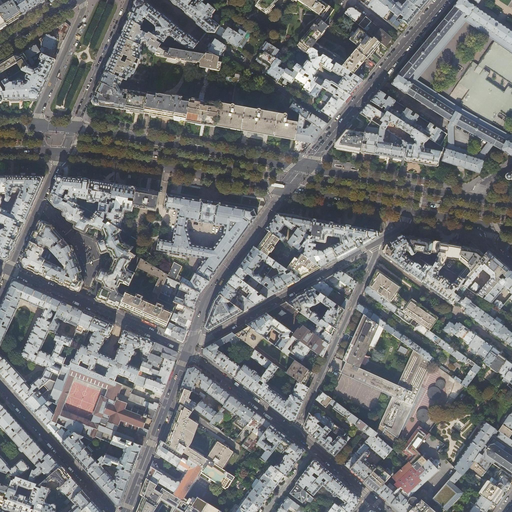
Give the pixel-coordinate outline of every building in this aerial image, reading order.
[(17,7),(15,3),(12,0),(5,0),(8,3),(0,7),(0,12),(7,24),(13,21),(22,15),(17,7)] [(20,6),(17,7),(22,15),(33,8),(45,0),(12,0),(15,3),(17,2),(20,6)] [(128,18),(142,28),(145,22),(144,22),(145,21),(144,20),(144,19),(147,18),(147,20),(156,27),(157,29),(157,33),(155,33),(153,36),(159,40),(165,44),(168,39),(171,39),(179,45),(180,43),(185,47),(186,46),(187,47),(187,49),(192,50),(199,42),(189,34),(188,34),(187,34),(181,30),(169,20),(154,8),(147,2),(146,3),(145,2),(144,1),(143,0),(136,0),(136,1),(135,2),(135,4),(132,10),(128,18)] [(169,0),(172,2),(175,5),(176,6),(176,5),(185,12),(185,13),(193,19),(197,22),(196,23),(197,24),(206,32),(215,34),(219,27),(220,27),(211,20),(213,18),(212,15),(216,11),(208,5),(206,7),(202,4),(204,1),(202,0),(196,0),(194,3),(192,1),(192,0),(169,0)] [(297,1),(297,0),(259,0),(256,5),(266,12),(278,0),(292,0),(296,2),(297,1)] [(297,0),(297,1),(320,17),(297,46),(307,53),(311,48),(317,51),(323,55),(363,81),(365,78),(368,75),(370,72),(373,68),(376,65),(356,49),(346,61),(315,42),(328,27),(323,23),(333,10),(318,0),(297,0)] [(394,14),(377,0),(366,0),(363,3),(387,22),(394,14)] [(392,0),(377,0),(394,14),(404,22),(408,26),(415,18),(420,11),(406,0),(403,4),(403,5),(402,7),(401,6),(401,7),(392,0)] [(511,0),(458,0),(454,6),(454,7),(399,74),(398,74),(392,84),(402,91),(402,90),(450,121),(456,124),(488,142),(493,145),(505,152),(511,156),(511,142),(511,141),(511,0)] [(406,0),(420,11),(428,2),(429,0),(406,0)] [(344,13),(355,22),(362,14),(353,7),(349,8),(344,13)] [(399,27),(404,22),(394,14),(387,22),(402,34),(403,32),(404,31),(407,28),(404,26),(403,27),(402,26),(401,28),(399,27)] [(359,25),(367,32),(374,24),(365,17),(359,25)] [(140,30),(142,28),(128,18),(122,32),(120,37),(131,42),(135,44),(141,48),(143,44),(144,43),(146,44),(146,45),(148,46),(148,47),(150,48),(149,50),(149,51),(155,55),(160,48),(161,46),(157,43),(159,40),(153,36),(149,33),(148,36),(147,36),(141,33),(141,32),(141,31),(140,30)] [(374,24),(367,32),(374,38),(380,42),(388,50),(390,48),(392,45),(395,41),(374,24)] [(246,36),(249,31),(239,26),(235,32),(236,33),(232,39),(231,38),(228,43),(232,46),(233,45),(237,49),(238,47),(246,36)] [(226,31),(219,27),(215,34),(222,38),(221,38),(223,40),(226,41),(228,43),(231,38),(232,39),(236,33),(235,32),(228,28),(226,31)] [(378,62),(380,59),(372,52),(377,46),(380,42),(374,38),(372,40),(360,29),(350,40),(358,47),(356,49),(376,65),(378,62)] [(40,50),(40,51),(42,54),(49,57),(51,51),(52,51),(58,38),(48,34),(47,34),(45,35),(41,45),(42,47),(40,50)] [(242,50),(250,38),(246,36),(238,47),(240,49),(242,50)] [(129,46),(131,42),(120,37),(116,45),(113,54),(123,59),(124,57),(129,59),(127,61),(132,64),(132,65),(138,67),(142,58),(142,56),(141,56),(142,53),(142,52),(141,52),(142,51),(141,51),(142,49),(142,48),(141,48),(135,44),(134,47),(133,47),(129,46)] [(214,46),(209,53),(219,57),(222,52),(226,47),(226,46),(216,40),(215,40),(213,44),(213,45),(214,46)] [(264,49),(263,50),(266,51),(279,60),(281,56),(277,54),(280,50),(265,41),(261,48),(264,49)] [(40,50),(38,48),(36,44),(31,48),(24,52),(26,55),(28,59),(31,64),(32,65),(35,63),(31,57),(40,51),(40,50)] [(167,49),(160,48),(155,55),(155,56),(198,63),(208,53),(200,52),(200,55),(195,54),(194,52),(187,51),(186,52),(175,50),(175,49),(168,48),(167,49)] [(319,57),(317,51),(311,48),(307,53),(310,55),(309,57),(309,60),(311,61),(310,63),(308,61),(302,68),(298,64),(294,69),(295,70),(299,72),(310,79),(322,87),(327,90),(330,85),(332,83),(328,80),(328,81),(327,81),(326,81),(325,82),(315,76),(318,72),(316,71),(319,67),(319,65),(318,65),(319,63),(324,65),(323,67),(323,68),(330,72),(331,72),(332,71),(339,76),(340,75),(343,76),(343,77),(343,78),(342,78),(336,86),(339,88),(351,96),(353,93),(355,91),(357,88),(359,86),(361,83),(363,81),(323,55),(322,56),(319,57)] [(285,70),(279,66),(282,62),(279,60),(266,51),(263,55),(261,53),(256,60),(264,65),(270,69),(267,73),(274,77),(279,80),(281,76),(285,70)] [(26,55),(24,52),(18,55),(16,55),(8,60),(0,64),(0,83),(2,82),(3,82),(3,81),(8,79),(9,78),(6,73),(6,69),(17,63),(21,70),(29,65),(26,61),(28,59),(26,55)] [(209,53),(208,53),(198,63),(201,63),(200,67),(220,70),(221,63),(218,63),(219,57),(209,53)] [(55,60),(49,57),(42,54),(40,57),(39,60),(42,61),(38,68),(36,67),(34,69),(29,67),(30,66),(29,65),(21,70),(13,75),(14,77),(23,72),(27,74),(26,75),(25,76),(25,78),(25,79),(26,80),(28,81),(28,82),(27,82),(26,82),(25,83),(24,84),(23,82),(22,81),(21,81),(20,80),(19,80),(17,81),(15,81),(11,83),(10,82),(8,79),(3,81),(3,82),(2,82),(6,88),(6,90),(3,90),(3,100),(19,100),(38,99),(41,92),(47,79),(55,60)] [(122,62),(123,59),(113,54),(109,62),(105,71),(115,76),(117,73),(120,75),(119,78),(123,79),(127,81),(129,78),(131,79),(132,75),(133,75),(134,75),(138,67),(132,65),(132,64),(127,61),(126,64),(122,62)] [(287,68),(285,70),(281,76),(285,79),(283,82),(285,83),(286,84),(288,81),(292,83),(294,80),(299,72),(295,70),(293,72),(287,68)] [(223,80),(225,81),(235,87),(242,76),(236,72),(236,70),(234,70),(230,69),(228,77),(224,76),(223,80)] [(119,78),(115,76),(105,71),(102,79),(93,97),(92,101),(94,105),(109,107),(125,110),(127,100),(124,99),(124,94),(126,94),(126,93),(126,91),(121,90),(120,90),(119,87),(119,86),(120,86),(123,79),(119,78)] [(305,86),(310,79),(299,72),(294,80),(299,83),(305,86)] [(310,79),(305,86),(303,89),(311,94),(312,95),(316,97),(321,90),(320,90),(322,87),(310,79)] [(232,106),(235,87),(225,81),(220,106),(216,127),(229,129),(282,138),(295,140),(298,123),(291,121),(291,118),(291,117),(290,116),(287,116),(287,115),(286,114),(285,114),(284,115),(275,113),(264,111),(265,106),(264,106),(264,107),(263,107),(263,106),(258,105),(257,106),(257,110),(245,108),(235,106),(234,105),(233,105),(232,106)] [(337,90),(330,85),(327,90),(333,95),(344,103),(347,100),(349,98),(351,96),(339,88),(337,90)] [(148,94),(126,91),(126,93),(128,94),(127,100),(125,110),(137,112),(144,114),(148,94)] [(372,98),(370,101),(389,113),(427,137),(435,142),(440,135),(439,134),(441,131),(440,130),(436,127),(429,123),(425,130),(415,124),(417,120),(419,116),(411,111),(406,108),(402,115),(392,109),(394,105),(393,105),(396,101),(379,91),(377,93),(375,96),(372,98)] [(148,93),(148,94),(144,114),(157,116),(186,121),(190,100),(179,98),(179,97),(176,96),(175,97),(148,93)] [(342,106),(344,103),(333,95),(330,98),(324,94),(321,97),(327,102),(338,111),(342,106)] [(398,103),(404,107),(408,100),(402,96),(398,103)] [(201,102),(190,100),(186,121),(200,124),(216,127),(220,106),(209,103),(210,102),(201,101),(201,102)] [(369,102),(368,104),(385,115),(382,118),(381,120),(383,122),(381,126),(385,129),(386,130),(391,122),(411,135),(411,136),(410,137),(411,137),(410,138),(412,139),(413,138),(415,141),(414,144),(413,144),(412,143),(411,143),(410,143),(409,144),(408,143),(405,160),(420,163),(438,166),(439,160),(442,152),(425,148),(424,145),(427,137),(389,113),(370,101),(369,102)] [(290,108),(299,115),(305,119),(306,119),(309,115),(311,113),(304,109),(294,102),(290,108)] [(336,113),(338,111),(327,102),(321,110),(324,113),(332,119),(336,114),(336,113)] [(362,111),(360,114),(371,120),(376,114),(382,118),(385,115),(368,104),(364,108),(362,111)] [(413,108),(411,111),(419,116),(429,123),(436,127),(438,124),(413,108)] [(303,129),(305,119),(299,115),(298,123),(295,140),(300,141),(311,143),(316,137),(322,131),(327,124),(320,119),(312,114),(311,116),(309,115),(306,119),(312,123),(309,127),(308,128),(306,129),(304,129),(303,129)] [(371,120),(360,114),(357,118),(367,126),(371,120)] [(380,126),(371,120),(367,126),(365,130),(364,134),(361,152),(367,153),(375,155),(380,126)] [(454,147),(454,127),(455,125),(456,124),(450,121),(450,122),(448,125),(448,132),(448,143),(446,148),(484,161),(486,155),(493,145),(488,142),(479,155),(454,147)] [(381,126),(380,126),(375,155),(381,156),(390,157),(394,135),(391,133),(389,143),(385,142),(383,141),(385,129),(381,126)] [(361,152),(364,134),(346,130),(344,133),(335,144),(335,147),(349,150),(361,152)] [(408,143),(394,135),(390,157),(397,159),(405,160),(408,143)] [(480,174),(484,161),(446,148),(442,161),(457,166),(480,174)] [(0,212),(0,213),(24,224),(36,196),(43,180),(41,176),(30,176),(7,176),(7,196),(6,199),(3,205),(5,205),(7,204),(7,203),(8,203),(9,202),(10,198),(10,197),(12,192),(20,193),(10,214),(8,213),(9,211),(6,210),(6,209),(2,207),(0,212)] [(78,180),(58,177),(51,193),(64,199),(69,201),(74,204),(74,198),(87,200),(90,181),(81,180),(78,180)] [(102,183),(90,181),(87,200),(87,204),(89,205),(92,206),(93,205),(94,203),(95,202),(96,201),(99,202),(97,211),(96,211),(94,214),(104,220),(104,217),(107,217),(108,212),(109,207),(109,205),(106,204),(107,202),(110,202),(110,198),(113,185),(102,183)] [(123,186),(113,185),(110,198),(114,199),(114,201),(113,201),(112,203),(110,202),(109,205),(109,207),(109,208),(110,208),(112,209),(112,210),(111,210),(111,213),(108,212),(107,217),(107,218),(111,221),(110,224),(120,230),(121,228),(122,220),(123,220),(125,211),(132,213),(133,207),(136,189),(123,186)] [(144,190),(136,189),(133,207),(143,209),(143,210),(146,210),(156,211),(159,193),(144,190)] [(64,199),(51,193),(50,197),(48,200),(55,208),(62,212),(63,214),(62,216),(62,217),(63,218),(66,219),(66,220),(67,221),(68,222),(74,225),(73,228),(74,229),(75,230),(83,234),(84,234),(85,234),(86,233),(88,228),(93,230),(93,228),(101,231),(103,229),(106,224),(104,223),(103,222),(104,220),(94,214),(92,218),(90,220),(83,217),(85,212),(80,210),(79,209),(80,207),(74,204),(69,201),(68,204),(67,204),(63,202),(64,199)] [(173,242),(159,240),(157,250),(206,259),(195,274),(209,281),(210,280),(216,272),(220,267),(250,225),(251,225),(257,216),(256,216),(253,211),(254,210),(243,208),(220,204),(220,203),(213,202),(200,200),(200,201),(182,198),(177,197),(172,196),(167,195),(165,206),(165,208),(179,211),(173,242)] [(24,224),(0,213),(0,223),(5,225),(5,227),(4,229),(2,230),(1,231),(0,232),(0,233),(0,234),(0,235),(1,236),(0,237),(0,258),(5,260),(9,259),(19,236),(24,224)] [(267,230),(270,232),(280,239),(283,241),(286,237),(279,232),(282,228),(284,230),(286,228),(285,227),(284,225),(291,230),(291,229),(295,232),(288,242),(285,240),(284,242),(297,251),(302,246),(299,244),(304,238),(306,240),(309,236),(307,234),(277,214),(274,217),(271,221),(269,225),(266,229),(267,230)] [(300,218),(277,214),(307,234),(308,231),(310,231),(312,220),(300,218)] [(324,222),(312,220),(310,231),(309,236),(306,240),(302,245),(305,247),(304,252),(302,255),(303,255),(318,265),(321,267),(337,258),(330,247),(323,251),(314,249),(313,248),(313,246),(316,246),(316,244),(315,244),(315,243),(314,243),(314,241),(315,241),(325,242),(326,241),(327,236),(328,235),(332,236),(334,224),(324,222)] [(32,236),(30,242),(37,245),(37,246),(43,249),(44,249),(45,247),(49,249),(50,250),(54,247),(54,245),(58,242),(58,243),(59,244),(63,240),(56,232),(51,226),(49,224),(44,222),(42,221),(41,221),(38,222),(37,226),(32,236)] [(109,226),(106,224),(103,229),(101,231),(103,236),(102,239),(97,241),(96,241),(96,242),(98,248),(100,253),(101,254),(102,254),(107,252),(109,253),(111,257),(112,256),(113,260),(120,257),(121,254),(122,254),(124,254),(122,257),(131,261),(132,258),(134,258),(135,256),(130,252),(138,240),(131,237),(127,244),(122,241),(120,235),(120,234),(122,231),(120,230),(110,224),(109,226)] [(358,228),(334,224),(332,236),(330,246),(330,247),(337,258),(357,247),(377,235),(377,234),(379,234),(379,233),(379,232),(378,231),(377,232),(377,231),(358,228)] [(274,247),(280,239),(270,232),(268,236),(265,239),(263,243),(260,246),(258,250),(267,256),(270,252),(271,253),(275,248),(274,247)] [(414,254),(403,236),(401,236),(400,236),(392,241),(385,245),(385,246),(383,248),(382,250),(382,251),(382,252),(382,254),(383,255),(384,256),(396,264),(404,270),(411,260),(403,254),(404,253),(405,252),(405,251),(407,250),(409,252),(411,254),(411,255),(412,255),(413,255),(414,254)] [(431,253),(433,241),(424,240),(403,236),(414,254),(415,255),(419,258),(420,256),(416,254),(416,253),(416,252),(416,251),(417,250),(419,250),(418,252),(422,253),(423,252),(425,252),(425,253),(430,255),(431,253)] [(42,266),(43,266),(42,268),(45,269),(43,276),(58,283),(79,292),(84,282),(80,273),(82,272),(72,246),(69,247),(68,246),(63,240),(59,244),(59,245),(56,247),(55,247),(54,247),(50,250),(64,265),(64,267),(64,269),(45,260),(42,266)] [(459,259),(462,246),(457,245),(448,244),(433,241),(431,253),(437,254),(437,255),(436,256),(437,257),(437,258),(436,259),(436,260),(436,261),(436,262),(442,266),(443,266),(443,265),(444,265),(445,264),(445,263),(447,259),(447,258),(448,258),(448,260),(452,261),(452,259),(453,259),(459,260),(459,259)] [(37,245),(30,242),(25,252),(22,259),(26,268),(32,271),(43,276),(45,269),(42,268),(43,266),(42,266),(45,260),(40,258),(40,257),(43,249),(37,246),(37,245)] [(246,257),(242,262),(238,267),(251,277),(259,282),(261,283),(267,275),(272,267),(276,262),(267,256),(258,250),(256,249),(253,246),(250,252),(246,257)] [(462,246),(459,259),(467,265),(458,275),(459,275),(464,279),(465,279),(479,261),(483,257),(484,255),(484,254),(481,252),(480,251),(478,249),(462,246)] [(482,263),(479,261),(465,279),(467,280),(464,285),(467,287),(482,297),(485,294),(486,296),(501,279),(498,277),(502,273),(504,275),(509,269),(499,260),(488,251),(486,253),(485,254),(484,255),(483,257),(485,259),(482,263)] [(315,269),(318,265),(303,255),(299,260),(295,258),(290,266),(289,266),(286,269),(287,270),(291,272),(299,278),(301,275),(303,276),(303,275),(305,272),(307,273),(309,270),(311,271),(311,270),(313,267),(315,269)] [(119,258),(120,257),(113,260),(109,269),(107,270),(103,269),(102,268),(101,269),(100,269),(99,273),(96,278),(96,279),(96,280),(97,281),(101,283),(102,285),(101,288),(100,288),(95,299),(113,307),(118,310),(119,309),(125,295),(119,293),(118,289),(121,282),(129,286),(135,273),(128,270),(128,268),(131,261),(122,257),(121,259),(119,258)] [(153,292),(159,295),(168,275),(141,259),(137,268),(159,278),(153,292)] [(432,266),(426,262),(422,267),(421,267),(421,266),(416,262),(416,263),(411,260),(404,270),(413,277),(421,282),(432,266)] [(209,282),(209,281),(195,274),(190,282),(185,279),(187,277),(184,275),(183,278),(179,275),(183,267),(174,262),(168,275),(182,283),(201,294),(202,291),(206,286),(207,284),(209,282)] [(286,269),(276,262),(272,267),(274,269),(276,269),(276,268),(278,270),(278,272),(280,272),(279,273),(279,275),(272,279),(267,275),(261,283),(264,285),(266,282),(269,285),(267,288),(275,294),(279,291),(289,285),(300,279),(299,278),(291,272),(287,275),(285,271),(287,270),(286,269)] [(436,262),(432,266),(421,282),(437,293),(451,304),(453,301),(458,295),(455,292),(454,291),(456,289),(457,290),(460,285),(465,279),(464,279),(459,275),(454,282),(453,282),(452,282),(451,283),(448,281),(448,280),(444,277),(444,278),(438,274),(439,272),(439,271),(442,266),(436,262)] [(235,272),(233,274),(246,283),(251,277),(238,267),(237,269),(235,272)] [(511,271),(509,269),(504,275),(501,279),(486,296),(484,298),(491,303),(504,288),(511,294),(511,271)] [(372,282),(369,287),(384,299),(398,308),(413,319),(428,330),(429,331),(437,319),(424,309),(410,300),(407,305),(395,296),(401,287),(390,279),(378,270),(374,275),(375,276),(373,279),(371,281),(372,282)] [(353,279),(345,273),(344,274),(340,271),(332,275),(354,290),(358,280),(354,277),(353,279)] [(254,289),(246,283),(233,274),(231,277),(229,280),(226,284),(236,291),(239,287),(239,286),(240,286),(243,288),(242,290),(247,293),(247,294),(249,295),(246,299),(242,295),(239,299),(243,302),(242,304),(239,302),(240,301),(236,298),(234,300),(232,303),(234,305),(243,312),(248,309),(260,302),(267,298),(259,293),(254,289)] [(178,290),(182,283),(168,275),(159,295),(157,298),(175,306),(176,303),(173,302),(175,297),(170,295),(173,288),(178,290)] [(329,277),(322,281),(333,289),(337,292),(349,300),(354,290),(332,275),(329,277)] [(254,289),(259,282),(251,277),(246,283),(254,289)] [(21,299),(27,285),(16,280),(12,282),(6,296),(0,309),(0,314),(12,320),(21,299)] [(329,295),(333,289),(322,281),(319,283),(312,287),(316,290),(320,293),(327,298),(336,304),(338,306),(344,310),(349,300),(337,292),(334,298),(329,295)] [(178,290),(175,297),(173,302),(176,303),(177,303),(178,303),(194,310),(196,306),(197,304),(199,299),(201,294),(182,283),(178,290)] [(267,288),(264,285),(261,283),(259,286),(262,288),(259,293),(267,298),(269,297),(275,294),(267,288)] [(237,291),(236,291),(226,284),(224,286),(222,289),(219,294),(230,302),(232,303),(234,300),(232,298),(233,296),(234,297),(235,296),(236,295),(236,294),(235,293),(237,291)] [(39,291),(27,285),(21,299),(45,309),(41,317),(39,316),(38,317),(22,355),(22,356),(22,357),(35,362),(40,350),(49,331),(53,323),(50,321),(51,319),(52,318),(53,315),(53,314),(52,313),(53,310),(57,313),(62,301),(52,296),(39,291)] [(458,295),(453,301),(456,303),(457,303),(457,302),(462,306),(464,307),(464,308),(464,309),(465,310),(465,312),(466,312),(465,313),(465,312),(465,313),(469,316),(476,305),(471,302),(472,301),(463,294),(463,293),(464,292),(464,291),(465,290),(466,290),(467,287),(464,285),(464,286),(462,286),(460,285),(457,290),(457,291),(459,293),(458,295)] [(384,299),(369,287),(366,286),(364,291),(374,298),(381,304),(384,299)] [(316,291),(316,290),(312,287),(302,292),(286,302),(293,307),(296,310),(298,309),(297,308),(300,307),(302,309),(300,312),(308,318),(313,312),(310,310),(309,307),(311,306),(312,307),(320,303),(320,302),(323,304),(327,298),(320,293),(318,296),(316,294),(316,291)] [(134,297),(126,293),(125,295),(119,309),(123,311),(130,314),(133,307),(157,317),(153,324),(159,327),(165,329),(172,313),(162,309),(164,306),(157,303),(155,305),(142,300),(144,297),(136,293),(134,297)] [(230,303),(230,302),(219,294),(216,298),(214,301),(211,307),(209,314),(206,321),(204,328),(206,330),(208,332),(227,321),(243,312),(234,305),(230,308),(227,303),(229,302),(230,303)] [(327,298),(323,304),(329,308),(322,319),(336,329),(340,319),(344,310),(338,306),(338,307),(338,308),(337,310),(334,307),(336,304),(327,298)] [(384,299),(381,304),(388,309),(394,313),(398,308),(384,299)] [(493,304),(500,309),(503,305),(498,300),(497,300),(493,304)] [(69,304),(62,301),(57,313),(53,323),(49,331),(56,334),(60,325),(60,323),(59,323),(58,319),(58,318),(78,327),(84,311),(79,308),(69,304)] [(295,312),(297,310),(296,310),(293,307),(286,302),(282,304),(274,309),(266,313),(273,318),(274,319),(279,323),(280,323),(281,321),(295,312)] [(192,315),(194,310),(178,303),(174,313),(180,316),(190,320),(191,318),(192,315)] [(356,309),(364,314),(370,319),(373,314),(369,311),(369,310),(359,303),(356,309)] [(482,309),(476,305),(469,316),(473,319),(478,323),(485,312),(485,310),(483,308),(482,309)] [(133,307),(130,314),(153,324),(157,317),(133,307)] [(398,308),(394,313),(402,319),(410,324),(413,319),(398,308)] [(89,313),(84,311),(78,327),(77,329),(76,331),(82,333),(82,332),(87,334),(89,330),(95,316),(89,313)] [(313,312),(308,318),(309,319),(317,325),(323,329),(325,330),(333,336),(334,333),(336,329),(322,319),(320,319),(319,319),(319,318),(319,317),(316,315),(317,314),(316,313),(313,311),(313,312)] [(486,313),(485,312),(478,323),(482,325),(487,329),(494,319),(489,315),(490,314),(487,311),(486,313)] [(175,325),(180,316),(174,313),(169,323),(175,325)] [(270,320),(273,318),(266,313),(259,317),(246,325),(247,325),(263,337),(267,340),(268,340),(269,340),(269,339),(270,338),(270,337),(269,336),(268,336),(267,336),(266,336),(271,330),(272,328),(280,334),(279,334),(279,336),(279,337),(280,338),(274,346),(279,349),(281,347),(283,348),(291,338),(289,337),(289,336),(290,336),(289,335),(289,334),(291,331),(280,323),(279,323),(274,319),(272,321),(270,320)] [(0,346),(12,320),(0,314),(0,346)] [(379,325),(370,319),(364,314),(361,322),(355,335),(348,351),(343,361),(347,363),(342,374),(382,392),(392,396),(376,432),(380,435),(394,445),(431,363),(430,362),(417,352),(414,350),(397,385),(360,368),(379,325)] [(374,314),(373,314),(370,319),(379,325),(383,328),(387,323),(382,319),(374,314)] [(100,318),(95,316),(89,330),(94,332),(91,340),(91,344),(89,344),(88,348),(82,345),(82,346),(80,351),(78,350),(76,354),(77,354),(75,359),(72,359),(71,362),(79,366),(80,363),(81,360),(84,361),(83,362),(90,365),(88,370),(94,372),(94,371),(93,371),(93,370),(94,370),(96,367),(95,366),(97,362),(108,368),(107,371),(106,372),(105,375),(105,376),(104,375),(103,376),(115,381),(117,376),(119,373),(124,376),(124,375),(129,378),(130,380),(135,382),(140,369),(128,363),(129,362),(130,362),(132,359),(131,357),(133,354),(134,355),(135,352),(135,350),(134,350),(135,348),(140,347),(138,335),(135,334),(127,330),(125,329),(117,346),(117,347),(118,347),(120,348),(115,359),(99,352),(104,341),(106,342),(107,342),(114,324),(111,323),(100,318)] [(188,326),(190,320),(180,316),(175,325),(170,336),(177,339),(182,341),(184,336),(186,331),(188,326)] [(413,319),(410,324),(415,327),(414,328),(419,331),(424,335),(428,330),(413,319)] [(500,323),(494,319),(487,329),(491,332),(496,336),(504,325),(503,325),(503,324),(501,322),(500,323)] [(310,326),(303,321),(300,324),(301,325),(301,324),(308,329),(310,326)] [(456,335),(463,325),(459,323),(459,324),(457,323),(455,325),(453,323),(449,321),(443,330),(449,334),(451,332),(452,333),(448,338),(446,336),(443,341),(449,345),(456,335)] [(175,325),(169,323),(165,333),(166,334),(168,335),(170,336),(175,325)] [(395,329),(387,323),(383,328),(400,340),(403,335),(395,329)] [(301,325),(292,336),(295,338),(299,341),(310,349),(323,358),(325,352),(329,344),(312,332),(308,329),(301,324),(301,325)] [(241,329),(233,333),(242,341),(246,343),(254,349),(263,337),(247,325),(247,326),(241,329)] [(321,332),(323,329),(317,325),(316,327),(317,327),(315,331),(313,330),(312,332),(329,344),(331,341),(333,336),(325,330),(323,333),(321,332)] [(466,327),(463,325),(456,335),(458,337),(459,336),(463,339),(469,330),(466,327)] [(505,326),(504,325),(496,336),(500,339),(505,342),(511,332),(508,329),(508,328),(505,325),(505,326)] [(441,340),(429,331),(428,330),(424,335),(432,340),(438,345),(438,344),(441,340)] [(472,332),(469,330),(463,339),(467,342),(466,343),(469,345),(476,335),(476,334),(474,332),(474,333),(472,332)] [(234,346),(242,341),(233,333),(232,333),(226,336),(215,343),(219,347),(221,346),(222,345),(226,344),(228,348),(233,345),(234,346)] [(54,343),(57,344),(64,347),(69,349),(70,347),(72,342),(73,339),(63,334),(62,335),(61,336),(57,334),(54,343)] [(147,339),(138,335),(140,347),(142,361),(143,361),(146,362),(155,342),(147,339)] [(414,343),(403,335),(400,340),(414,350),(417,352),(420,347),(414,343)] [(480,338),(476,335),(469,345),(468,346),(477,352),(485,341),(480,338)] [(287,349),(295,338),(292,336),(291,338),(283,348),(281,351),(288,355),(290,352),(290,351),(287,349)] [(443,341),(441,340),(438,344),(442,346),(441,347),(444,349),(451,355),(455,350),(449,345),(443,341)] [(73,342),(72,342),(70,347),(78,350),(80,351),(82,346),(79,345),(79,343),(74,341),(73,342)] [(302,361),(310,349),(299,341),(296,345),(294,348),(291,353),(302,361)] [(489,344),(485,341),(477,352),(484,357),(485,358),(493,347),(493,346),(492,345),(491,346),(489,344)] [(160,345),(155,342),(146,362),(159,367),(162,357),(175,362),(176,358),(177,354),(177,353),(177,352),(173,350),(160,345)] [(222,347),(221,346),(219,347),(215,343),(210,345),(204,349),(204,351),(203,354),(208,358),(214,361),(221,352),(218,349),(219,347),(220,348),(222,347)] [(236,346),(235,347),(249,358),(250,356),(255,350),(254,349),(246,343),(243,346),(242,345),(241,344),(237,346),(236,346)] [(61,355),(64,347),(57,344),(52,355),(40,350),(35,362),(42,365),(42,366),(43,366),(44,365),(47,367),(42,376),(41,378),(39,377),(31,385),(31,386),(31,387),(30,388),(25,383),(26,382),(26,381),(10,363),(0,371),(0,374),(12,388),(25,402),(35,393),(33,391),(37,388),(39,390),(50,380),(53,373),(59,375),(61,368),(56,366),(57,363),(63,365),(65,360),(66,357),(61,355)] [(235,347),(234,346),(233,345),(228,348),(221,352),(214,361),(224,370),(235,378),(245,364),(242,361),(241,364),(241,365),(241,367),(230,358),(231,357),(229,355),(227,357),(224,354),(235,347)] [(423,349),(420,347),(417,352),(430,362),(433,357),(430,355),(431,355),(429,354),(423,349)] [(496,350),(493,347),(485,358),(483,362),(485,363),(485,364),(489,367),(499,353),(500,352),(496,350)] [(255,350),(250,356),(252,358),(266,368),(268,369),(272,363),(265,357),(263,360),(260,357),(262,355),(255,350)] [(455,350),(451,355),(458,359),(461,362),(462,361),(465,363),(468,359),(455,350)] [(503,356),(499,353),(489,367),(497,373),(498,372),(506,360),(507,359),(503,356)] [(0,354),(0,371),(10,363),(5,358),(4,358),(0,354)] [(252,358),(250,356),(249,358),(246,363),(245,364),(235,378),(244,385),(252,391),(258,383),(261,380),(261,379),(261,378),(268,369),(266,368),(264,370),(263,369),(262,369),(260,372),(260,373),(261,374),(260,375),(259,375),(258,373),(256,372),(254,371),(252,370),(247,366),(248,364),(249,364),(250,364),(252,361),(251,360),(250,360),(252,358)] [(146,362),(143,361),(140,369),(135,382),(134,384),(162,394),(165,386),(167,383),(168,379),(170,375),(171,372),(173,367),(175,362),(162,357),(159,367),(146,362)] [(468,359),(465,363),(465,364),(467,365),(468,363),(472,365),(473,366),(469,371),(465,368),(464,369),(463,371),(467,374),(473,378),(477,372),(480,368),(468,359)] [(107,415),(111,405),(118,407),(121,400),(117,399),(119,393),(126,396),(125,398),(128,400),(131,393),(132,389),(115,381),(103,376),(94,372),(88,370),(79,366),(71,362),(65,360),(63,365),(61,368),(59,375),(56,382),(50,397),(49,401),(52,403),(58,405),(54,414),(52,421),(63,427),(69,429),(74,432),(93,441),(97,437),(111,443),(114,436),(121,438),(127,440),(143,446),(147,435),(138,431),(135,438),(116,431),(118,427),(110,424),(113,418),(107,415)] [(286,373),(298,381),(307,387),(310,381),(313,373),(295,360),(286,373)] [(510,363),(506,360),(498,372),(502,374),(501,376),(504,378),(511,366),(511,361),(510,363)] [(272,363),(268,369),(261,378),(261,379),(261,380),(264,383),(262,385),(258,383),(252,391),(261,398),(270,405),(273,400),(274,400),(278,394),(274,390),(275,390),(272,387),(271,388),(269,386),(267,384),(271,378),(272,378),(274,375),(273,375),(279,368),(272,363)] [(511,366),(504,378),(502,380),(507,383),(507,382),(509,384),(510,383),(511,384),(511,366)] [(195,380),(201,372),(194,367),(191,368),(188,369),(185,376),(184,380),(182,383),(181,387),(191,392),(194,393),(195,391),(194,390),(195,388),(194,386),(193,386),(194,383),(195,380)] [(490,371),(485,376),(488,379),(493,375),(490,371)] [(210,378),(201,372),(195,380),(194,383),(196,383),(197,380),(199,381),(201,381),(199,387),(207,392),(214,382),(210,378)] [(466,387),(473,378),(467,374),(465,377),(462,382),(461,381),(461,380),(454,375),(453,376),(452,377),(465,387),(466,387)] [(443,380),(441,380),(440,379),(439,380),(437,380),(436,381),(436,383),(435,384),(435,386),(436,387),(437,388),(438,389),(439,390),(441,390),(442,389),(444,389),(445,388),(445,386),(446,385),(445,383),(445,382),(444,381),(443,380)] [(56,382),(50,380),(39,390),(35,393),(25,402),(28,405),(30,408),(30,407),(35,413),(48,402),(46,400),(50,397),(56,382)] [(284,398),(278,394),(274,400),(273,400),(270,405),(283,415),(290,420),(295,419),(302,405),(309,388),(307,387),(298,381),(293,391),(294,392),(292,396),(287,391),(285,394),(286,395),(284,398)] [(222,388),(214,382),(207,392),(215,398),(214,399),(216,400),(216,401),(218,403),(219,403),(220,402),(224,405),(232,395),(222,388)] [(437,387),(435,386),(433,386),(431,387),(430,388),(428,389),(427,391),(427,393),(427,395),(428,397),(429,398),(431,399),(433,400),(435,400),(436,400),(438,399),(440,397),(441,396),(441,394),(441,392),(440,390),(439,388),(437,387)] [(188,399),(191,392),(181,387),(178,394),(177,397),(176,401),(179,403),(192,411),(191,412),(192,412),(194,409),(201,400),(203,398),(198,395),(194,402),(188,399)] [(329,404),(334,407),(337,403),(322,392),(318,397),(316,400),(323,405),(326,408),(329,404)] [(131,393),(128,400),(146,407),(156,411),(158,404),(154,402),(154,404),(146,401),(144,402),(145,398),(131,393)] [(239,401),(232,395),(224,405),(223,406),(234,414),(243,403),(239,401)] [(132,405),(121,400),(118,407),(111,405),(107,415),(113,418),(110,424),(118,427),(119,423),(138,430),(138,431),(147,435),(149,429),(152,421),(154,416),(156,411),(146,407),(144,412),(131,407),(132,405)] [(218,412),(201,400),(194,409),(211,421),(218,412)] [(0,401),(0,424),(8,434),(19,423),(6,408),(0,401)] [(49,401),(48,402),(35,413),(39,418),(46,426),(52,421),(54,414),(48,407),(52,403),(49,401)] [(473,414),(475,416),(476,416),(488,404),(486,402),(473,414)] [(191,412),(192,411),(179,403),(178,406),(176,411),(175,413),(174,417),(171,425),(169,429),(168,432),(166,438),(164,442),(202,467),(207,459),(222,469),(226,463),(231,467),(238,456),(217,442),(218,441),(196,426),(198,424),(195,422),(195,421),(189,416),(190,414),(191,412)] [(243,403),(234,414),(233,415),(235,417),(237,414),(247,421),(245,425),(244,424),(238,432),(240,434),(246,427),(256,413),(251,409),(243,403)] [(337,403),(334,407),(333,408),(339,413),(346,418),(350,413),(337,403)] [(311,409),(309,413),(317,419),(318,416),(321,418),(323,415),(325,413),(313,404),(311,409)] [(223,407),(218,412),(211,421),(209,423),(215,427),(225,415),(222,412),(224,409),(223,409),(224,408),(223,407)] [(426,409),(424,409),(422,408),(420,409),(419,410),(417,411),(416,413),(416,415),(416,417),(417,419),(418,420),(420,421),(422,422),(423,422),(425,422),(427,421),(429,419),(429,418),(430,416),(430,414),(429,412),(428,410),(426,409)] [(259,415),(256,413),(246,427),(253,432),(263,418),(259,415)] [(317,419),(309,413),(305,420),(303,425),(304,430),(308,434),(312,436),(316,431),(318,430),(323,424),(321,423),(320,425),(320,426),(318,424),(318,425),(317,423),(319,421),(317,419)] [(350,413),(346,418),(350,421),(356,426),(356,425),(360,420),(350,413)] [(335,425),(323,415),(321,418),(319,421),(321,423),(323,424),(331,430),(335,425)] [(511,433),(511,416),(510,415),(498,431),(508,438),(511,433)] [(266,421),(263,418),(253,432),(252,433),(260,439),(271,424),(270,424),(271,424),(266,421)] [(360,420),(356,425),(359,428),(364,432),(369,427),(360,420)] [(63,427),(52,421),(46,426),(57,439),(62,444),(70,436),(73,434),(74,432),(69,429),(65,432),(62,429),(63,427)] [(496,442),(511,452),(511,440),(508,438),(498,431),(485,422),(453,467),(456,470),(462,475),(469,467),(475,461),(486,471),(492,463),(485,458),(483,449),(487,444),(496,442)] [(19,423),(8,434),(20,447),(19,448),(19,449),(21,451),(23,452),(23,451),(36,465),(47,455),(35,441),(33,439),(19,423)] [(265,462),(286,436),(282,433),(275,428),(271,424),(260,439),(257,443),(257,444),(266,450),(260,458),(265,462)] [(323,424),(318,430),(321,432),(319,434),(316,431),(312,436),(323,446),(335,456),(347,442),(338,436),(333,442),(332,442),(332,441),(333,440),(332,439),(332,438),(330,436),(330,437),(329,436),(328,437),(327,437),(326,436),(331,430),(323,424)] [(348,435),(335,425),(331,430),(333,432),(337,434),(338,436),(347,442),(350,438),(347,436),(348,435)] [(376,432),(369,427),(364,432),(366,433),(370,437),(365,442),(370,446),(378,437),(380,435),(376,432)] [(396,456),(403,464),(430,435),(422,428),(401,451),(396,456)] [(93,441),(74,432),(73,434),(75,437),(73,436),(72,437),(73,439),(72,439),(70,436),(62,444),(66,448),(74,458),(93,441)] [(120,440),(121,438),(114,436),(111,443),(124,449),(123,449),(123,450),(124,451),(124,452),(122,456),(122,457),(121,457),(120,458),(120,459),(106,454),(104,457),(102,462),(105,463),(107,464),(107,463),(111,465),(112,463),(117,465),(117,467),(132,473),(135,466),(138,458),(140,452),(143,446),(127,440),(126,443),(120,440)] [(286,450),(294,442),(290,439),(286,436),(265,462),(269,464),(272,466),(275,462),(286,451),(286,450)] [(111,443),(97,437),(93,441),(74,458),(78,462),(86,471),(96,461),(98,459),(102,456),(107,451),(110,446),(111,443)] [(378,437),(370,446),(369,447),(384,459),(392,450),(378,437)] [(257,444),(257,443),(248,438),(242,446),(251,452),(257,444)] [(202,467),(164,442),(161,440),(158,447),(155,457),(157,458),(158,458),(159,458),(159,457),(160,456),(176,467),(186,473),(180,482),(179,481),(178,481),(176,481),(176,482),(163,475),(163,474),(151,466),(146,478),(201,511),(225,511),(226,511),(221,508),(219,510),(196,496),(195,499),(192,497),(189,501),(183,497),(200,470),(202,471),(201,473),(224,488),(227,484),(229,486),(235,477),(222,469),(207,459),(202,467)] [(300,446),(294,442),(286,450),(286,451),(288,453),(287,454),(285,454),(283,457),(284,459),(279,465),(277,464),(275,462),(272,466),(284,475),(285,476),(289,472),(292,468),(292,467),(298,460),(300,458),(301,456),(301,455),(305,450),(302,448),(300,446)] [(369,447),(370,446),(365,442),(356,453),(360,457),(367,449),(369,447)] [(485,458),(492,463),(510,476),(511,476),(511,452),(496,442),(487,444),(483,449),(485,458)] [(360,457),(356,453),(349,447),(348,448),(349,450),(347,453),(348,454),(347,456),(349,457),(350,455),(351,457),(354,453),(355,454),(345,465),(350,469),(360,457)] [(367,449),(360,457),(350,469),(356,475),(364,481),(377,467),(374,465),(374,464),(373,464),(373,465),(372,466),(364,459),(365,458),(367,458),(370,454),(370,453),(370,452),(370,451),(367,449)] [(47,455),(36,465),(38,467),(34,470),(33,470),(32,473),(28,481),(34,483),(36,478),(44,472),(49,477),(61,465),(55,458),(50,453),(47,455)] [(411,498),(412,498),(410,496),(441,467),(439,465),(439,464),(440,463),(440,462),(439,460),(438,460),(437,459),(436,459),(435,459),(434,460),(428,454),(418,463),(420,465),(415,470),(408,463),(396,474),(393,471),(389,473),(391,475),(393,477),(392,478),(397,482),(394,485),(397,487),(396,488),(397,490),(386,500),(393,507),(399,511),(409,511),(416,505),(416,506),(415,506),(414,507),(413,507),(412,507),(411,506),(410,506),(410,505),(409,505),(409,504),(408,503),(408,502),(408,501),(409,500),(409,499),(410,499),(410,498),(411,498)] [(0,455),(0,470),(8,473),(14,476),(16,477),(19,478),(29,469),(28,466),(22,459),(11,469),(8,465),(0,455)] [(104,457),(102,456),(98,459),(100,461),(98,463),(96,461),(86,471),(90,475),(95,481),(106,472),(103,469),(104,468),(102,466),(105,463),(102,462),(104,457)] [(319,476),(326,468),(316,460),(313,460),(302,475),(295,484),(297,485),(306,491),(308,490),(318,478),(316,477),(315,478),(312,476),(313,474),(315,476),(317,474),(319,476)] [(482,476),(486,471),(475,461),(469,467),(481,476),(482,476)] [(508,479),(510,476),(492,463),(486,471),(482,476),(488,480),(506,493),(511,486),(510,485),(511,484),(511,483),(510,482),(510,481),(508,479)] [(284,475),(272,466),(269,464),(267,466),(269,467),(264,473),(277,483),(280,480),(284,475)] [(387,481),(391,475),(389,473),(380,464),(377,467),(364,481),(370,487),(376,492),(387,481)] [(61,465),(49,477),(40,485),(42,486),(46,487),(48,482),(49,483),(52,480),(58,482),(59,483),(58,488),(57,489),(58,490),(72,477),(66,470),(61,465)] [(117,467),(111,465),(109,468),(117,472),(115,478),(115,480),(117,480),(116,481),(116,482),(117,483),(117,484),(116,487),(114,484),(114,483),(114,482),(114,481),(113,481),(114,480),(113,479),(111,477),(112,477),(110,474),(109,475),(106,472),(95,481),(106,493),(117,505),(119,505),(120,504),(122,499),(124,494),(126,489),(128,484),(130,478),(132,473),(117,467)] [(336,477),(326,468),(319,476),(318,478),(308,490),(314,495),(323,485),(336,496),(337,496),(345,485),(336,477)] [(448,479),(454,484),(461,476),(462,475),(456,470),(448,479)] [(256,478),(259,480),(272,490),(275,487),(277,483),(264,473),(262,471),(256,478)] [(0,497),(0,506),(3,507),(5,499),(6,497),(12,480),(14,476),(8,473),(3,486),(1,485),(2,484),(0,483),(0,497)] [(6,497),(9,498),(8,500),(5,499),(3,507),(16,511),(33,511),(34,509),(31,508),(32,505),(35,506),(42,488),(36,486),(37,484),(34,483),(28,481),(25,480),(19,478),(16,477),(15,479),(14,479),(14,480),(12,480),(6,497)] [(74,479),(72,477),(58,490),(56,491),(57,493),(57,494),(58,493),(63,489),(66,494),(78,484),(74,479)] [(138,508),(136,511),(201,511),(146,478),(145,482),(142,489),(140,495),(143,496),(138,508)] [(416,505),(409,511),(444,511),(463,493),(454,484),(448,479),(429,499),(437,506),(433,510),(422,499),(416,505)] [(259,480),(253,489),(265,499),(269,495),(272,490),(259,480)] [(506,493),(488,480),(478,493),(481,495),(492,503),(497,506),(502,499),(506,493)] [(386,500),(397,490),(387,481),(376,492),(381,496),(386,500)] [(79,486),(78,484),(66,494),(69,497),(64,502),(66,504),(71,500),(83,490),(79,486)] [(314,498),(306,491),(297,485),(293,489),(288,497),(299,506),(301,503),(300,502),(301,501),(302,502),(306,497),(307,498),(307,499),(311,502),(314,498)] [(352,491),(345,485),(337,496),(345,502),(344,504),(343,504),(342,504),(341,504),(340,506),(338,504),(333,500),(332,501),(334,503),(346,511),(351,511),(355,508),(359,502),(359,497),(352,491)] [(50,489),(46,487),(42,486),(42,488),(35,506),(34,509),(33,511),(55,511),(56,500),(55,500),(55,504),(54,504),(53,504),(52,504),(51,504),(46,503),(46,500),(48,493),(49,493),(50,492),(50,491),(51,490),(51,489),(50,489)] [(253,489),(246,498),(259,508),(260,508),(261,506),(263,504),(262,503),(265,499),(253,489)] [(87,494),(83,490),(71,500),(76,505),(68,511),(62,511),(60,510),(57,511),(80,511),(84,508),(83,506),(86,503),(88,506),(93,501),(87,494)] [(486,511),(488,510),(492,503),(481,495),(474,505),(484,511),(486,511)] [(303,511),(305,510),(299,506),(288,497),(285,501),(280,506),(287,511),(294,511),(295,511),(303,511)] [(244,498),(238,505),(246,511),(255,511),(256,511),(259,508),(246,498),(245,499),(244,498)] [(413,507),(414,507),(415,506),(416,506),(416,505),(417,505),(417,504),(417,503),(418,503),(418,502),(418,501),(417,501),(417,500),(417,499),(416,499),(416,498),(415,498),(414,498),(413,498),(412,498),(411,498),(410,498),(410,499),(409,499),(409,500),(408,501),(408,502),(408,503),(409,504),(409,505),(410,505),(410,506),(411,506),(412,507),(413,507)] [(98,506),(93,501),(88,506),(84,508),(80,511),(100,511),(102,511),(98,506)] [(234,501),(226,511),(227,511),(246,511),(238,505),(234,501)] [(346,511),(334,503),(327,511),(326,511),(325,511),(324,511),(346,511)]
